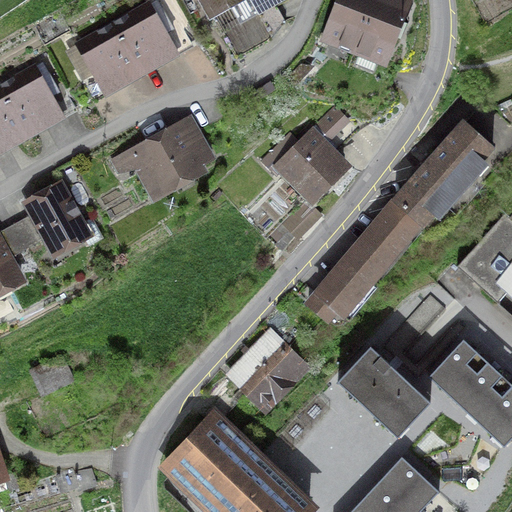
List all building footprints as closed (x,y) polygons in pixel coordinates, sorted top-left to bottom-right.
[(247,2),(246,0),(195,0),(208,23),(247,2)] [(357,57),(375,0),(337,0),(322,45),(357,57)] [(375,0),(357,57),(391,69),(415,0),(375,0)] [(145,5),(109,25),(140,82),(176,62),(145,5)] [(74,44),(106,101),(140,82),(109,25),(74,44)] [(0,81),(0,98),(27,143),(64,121),(30,64),(0,81)] [(0,159),(27,143),(0,98),(0,159)] [(340,99),(320,113),(331,128),(351,114),(340,99)] [(308,302),(329,320),(337,310),(344,316),(420,224),(422,225),(443,203),(448,208),(477,174),(472,169),(492,147),(464,122),(384,212),(308,302)] [(188,125),(107,162),(116,181),(133,173),(149,209),(213,180),(188,125)] [(311,130),(273,168),(318,214),(357,176),(311,130)] [(42,246),(54,267),(95,244),(62,185),(21,208),(28,221),(42,246)] [(511,205),(457,267),(497,302),(510,289),(505,284),(511,275),(511,205)] [(28,221),(0,238),(0,243),(10,263),(42,246),(28,221)] [(0,309),(27,296),(10,263),(0,243),(0,309)] [(418,362),(427,369),(469,321),(444,299),(424,323),(431,329),(418,345),(426,352),(418,362)] [(268,398),(301,365),(269,333),(231,372),(246,386),(250,381),(268,398)] [(429,376),(454,400),(488,363),(463,339),(429,376)] [(397,437),(430,401),(370,346),(338,381),(397,437)] [(56,363),(28,377),(39,400),(67,387),(56,363)] [(454,400),(479,423),(511,387),(511,384),(488,363),(454,400)] [(511,387),(479,423),(504,446),(511,437),(511,387)] [(172,464),(222,511),(302,511),(306,509),(212,421),(172,464)] [(402,456),(379,481),(411,511),(419,511),(439,491),(402,456)] [(0,460),(0,498),(11,496),(0,460)] [(411,511),(379,481),(355,507),(361,511),(411,511)]
